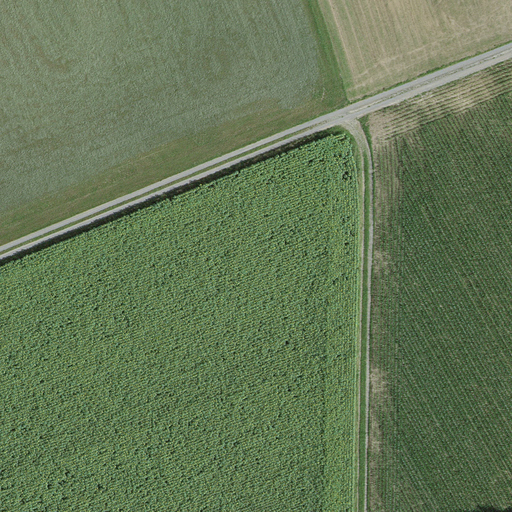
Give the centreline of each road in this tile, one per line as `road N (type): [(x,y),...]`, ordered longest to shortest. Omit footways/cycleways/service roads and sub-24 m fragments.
road 1 (track): [(511,52),(0,254)]
road 2 (track): [(359,511),(368,173),(361,140),(345,118)]
